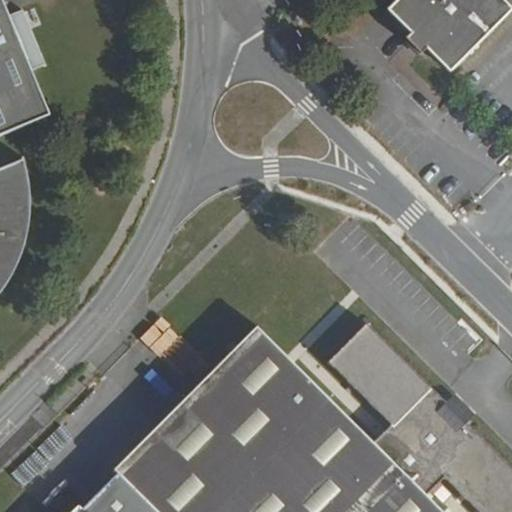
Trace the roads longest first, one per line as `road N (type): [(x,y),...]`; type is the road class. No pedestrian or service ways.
road 1 (tertiary): [(186,168),(135,271),(0,426)]
road 2 (unclassified): [(411,206),(277,75),(209,52)]
road 3 (unclassified): [(186,168),(315,176),(411,206)]
road 4 (unknown): [(308,251),(449,374)]
road 5 (unclassified): [(411,206),(511,310)]
